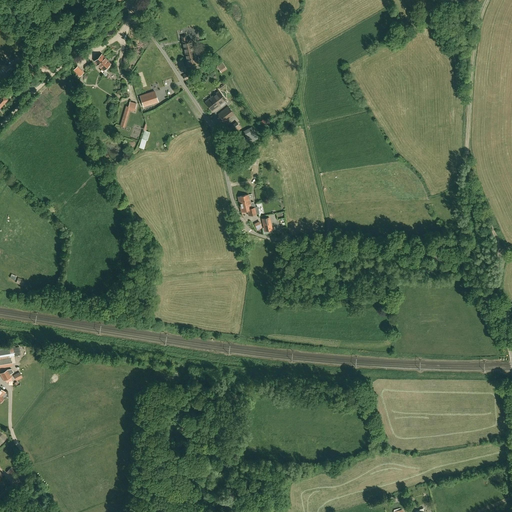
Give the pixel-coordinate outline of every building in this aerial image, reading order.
[(196,61),(190,38),(182,40),(188,66),(198,64),(197,61),(196,61)] [(105,72),(111,66),(109,64),(110,63),(102,54),(95,61),(102,69),(101,71),(104,74),(106,76),(107,74),(105,72)] [(217,66),(221,73),(227,69),(222,62),(217,66)] [(9,79),(12,77),(21,68),(18,64),(6,75),(9,79)] [(5,74),(0,78),(0,88),(10,80),(5,74)] [(154,91),(140,96),(144,106),(158,102),(154,91)] [(226,100),(219,91),(205,102),(212,111),(226,100)] [(131,106),(127,105),(122,126),(127,127),(131,110),(137,111),(139,102),(132,101),(131,106)] [(228,106),(218,114),(224,122),(234,114),(228,106)] [(228,129),(232,134),(237,130),(233,125),(228,129)] [(147,140),(150,132),(144,131),(139,147),(144,149),(146,142),(143,141),(144,139),(147,140)] [(245,134),(250,143),(258,138),(255,133),(251,135),(249,131),(245,134)] [(241,156),(241,161),(240,164),(244,165),(244,169),(250,169),(250,166),(252,166),(253,157),(246,156),(241,156)] [(253,202),(250,202),(248,194),(238,197),(239,203),(242,202),(242,201),(244,201),(244,204),(247,204),(247,206),(251,205),(254,204),(253,202)] [(239,203),(241,212),(241,211),(242,213),(244,213),(244,211),(248,210),(249,215),(256,214),(259,213),(258,206),(255,206),(255,204),(254,204),(251,205),(247,206),(247,204),(244,204),(244,201),(242,201),(242,202),(239,203)] [(263,219),(265,230),(271,229),(269,217),(263,219)] [(18,277),(16,283),(23,286),(25,280),(18,277)] [(13,348),(12,344),(0,345),(0,367),(0,368),(12,366),(11,362),(10,356),(14,355),(13,348)] [(11,377),(8,370),(0,374),(4,381),(11,377)] [(19,380),(25,377),(22,371),(16,374),(19,380)]
